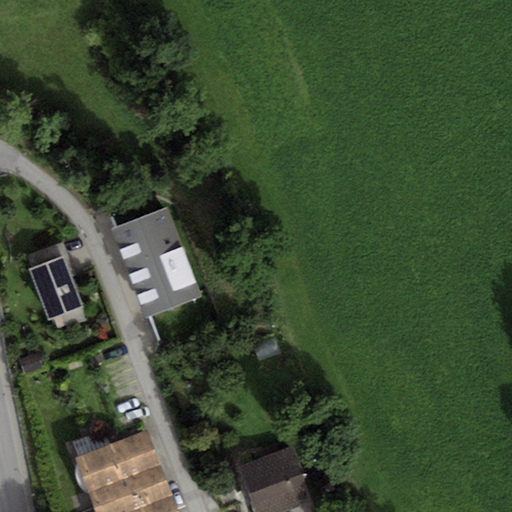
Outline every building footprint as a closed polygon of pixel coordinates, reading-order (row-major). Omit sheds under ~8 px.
[(167,207),(112,228),(148,318),(202,296),(167,207)] [(27,255),(32,267),(64,255),(72,276),(76,274),(63,241),(27,255)] [(32,267),(28,269),(47,321),(84,307),(72,276),(64,255),(32,267)] [(176,511),(147,430),(76,458),(95,511),(176,511)] [(293,447),(238,467),(255,511),(286,511),(313,502),(293,447)]
